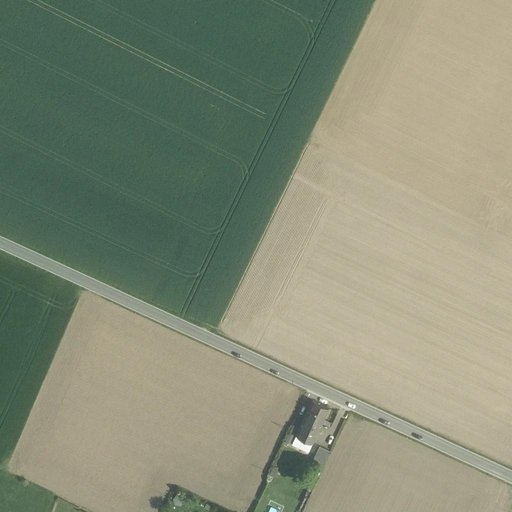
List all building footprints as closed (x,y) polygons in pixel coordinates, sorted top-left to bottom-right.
[(314,400),(298,435),(312,442),(328,407),(314,400)] [(293,424),(285,441),(290,443),(298,426),(293,424)] [(319,444),(312,460),(323,465),(324,466),(331,450),(319,444)] [(323,465),(312,460),(308,470),(319,475),(323,465)] [(298,488),(286,511),(298,511),(308,493),(298,488)]
